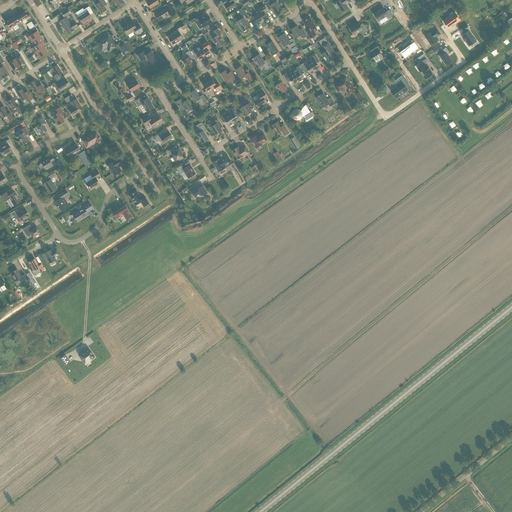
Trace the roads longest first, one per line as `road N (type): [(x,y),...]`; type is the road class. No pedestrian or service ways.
road 1 (tertiary): [(260,511),(511,307)]
road 2 (unknown): [(157,190),(185,233),(0,358)]
road 3 (residential): [(449,38),(464,60),(389,115),(349,61)]
road 4 (residential): [(100,114),(21,160),(20,176),(59,235)]
road 5 (residential): [(199,156),(349,61)]
road 6 (residential): [(59,235),(74,243),(90,234),(106,199),(144,171)]
